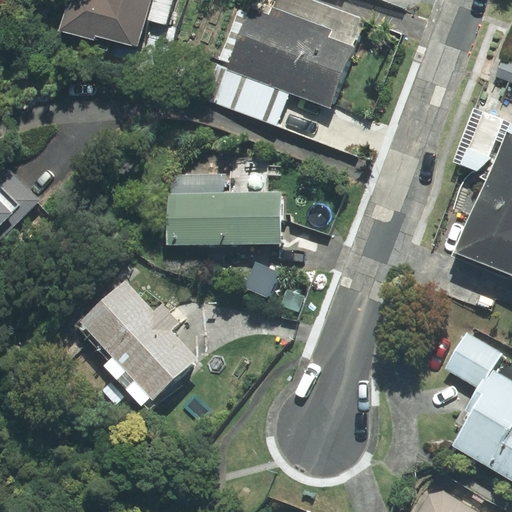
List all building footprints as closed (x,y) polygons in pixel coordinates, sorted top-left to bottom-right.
[(168,28),(176,0),(71,0),(61,34),(96,45),(97,40),(139,53),(148,21),(168,28)] [(332,30),(273,7),(270,15),(253,8),(251,14),(240,10),(221,60),(231,64),(229,70),(219,66),(206,99),(278,127),(291,93),(332,110),(356,49),(329,38),(332,30)] [(175,38),(149,30),(138,66),(164,73),(175,38)] [(511,139),(506,137),(455,266),(511,288),(511,139)] [(0,243),(41,203),(9,170),(0,178),(0,243)] [(274,197),(274,194),(248,194),(248,198),(166,198),(167,251),(281,250),(281,198),(274,197)] [(151,407),(196,366),(125,287),(79,327),(112,364),(103,372),(140,413),(149,405),(151,407)] [(453,451),(511,485),(511,384),(494,375),(505,358),(469,336),(447,374),(479,392),(466,415),(472,419),(453,451)] [(480,511),(446,491),(432,495),(421,511),(480,511)]
